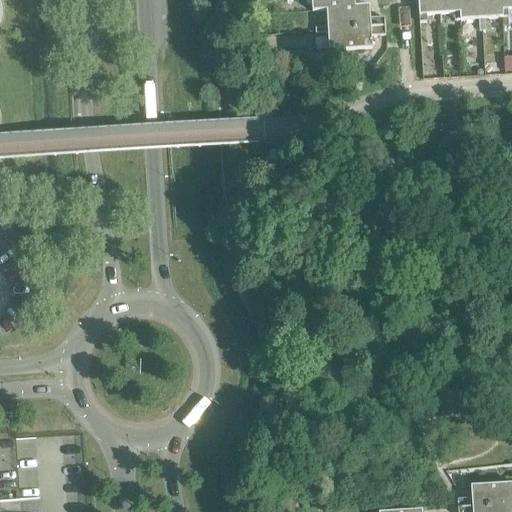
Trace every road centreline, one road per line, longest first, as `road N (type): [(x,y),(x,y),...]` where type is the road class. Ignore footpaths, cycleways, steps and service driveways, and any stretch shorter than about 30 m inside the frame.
road 1 (secondary): [(167,308),(146,0)]
road 2 (secondary): [(82,0),(112,307)]
road 3 (secondary): [(170,434),(188,421),(208,382),(200,338),(167,308)]
